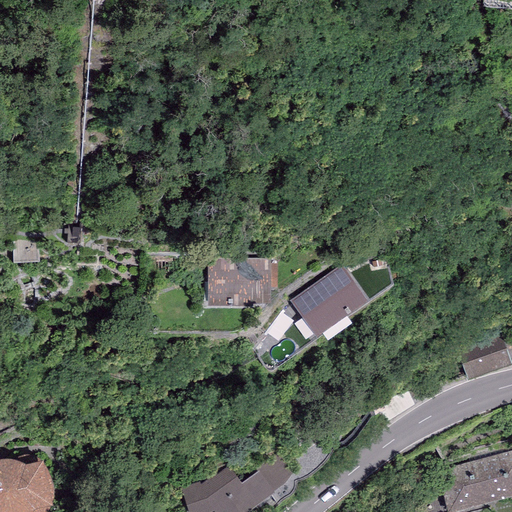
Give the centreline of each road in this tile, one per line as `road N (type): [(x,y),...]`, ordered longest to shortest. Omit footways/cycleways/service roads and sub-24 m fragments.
road 1 (unknown): [(111,0),(88,172),(125,189),(206,191)]
road 2 (primary): [(307,511),(397,437),(449,405),(511,383)]
